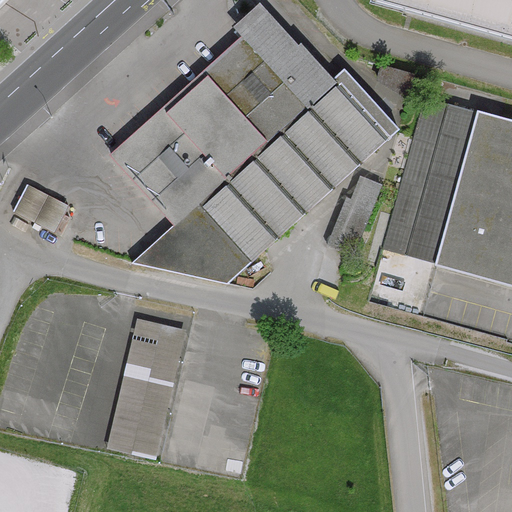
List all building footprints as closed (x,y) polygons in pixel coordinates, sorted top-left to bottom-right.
[(511,0),(372,0),(370,9),(511,48),(511,0)] [(132,266),(226,287),(396,137),(343,77),(331,87),(261,8),(234,32),(241,40),(111,155),(175,227),(132,266)] [(393,96),(393,89),(406,90),(409,61),(378,59),(375,94),(393,96)] [(511,288),(511,126),(426,103),(383,250),(395,256),(381,300),(424,311),(437,265),(511,288)] [(382,190),(364,183),(355,206),(348,204),(329,251),(353,261),(382,190)] [(27,189),(14,215),(55,235),(68,209),(27,189)] [(136,312),(110,444),(162,454),(188,322),(136,312)]
